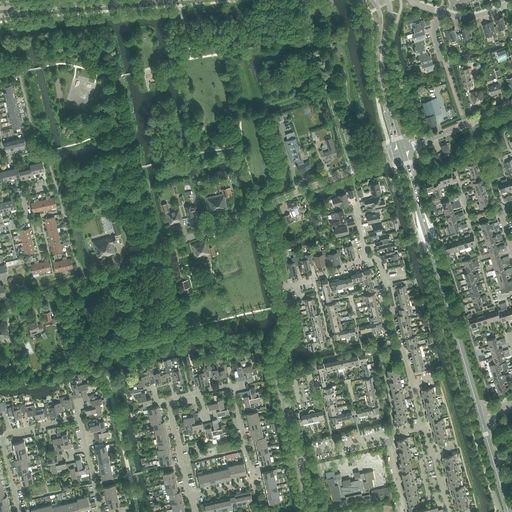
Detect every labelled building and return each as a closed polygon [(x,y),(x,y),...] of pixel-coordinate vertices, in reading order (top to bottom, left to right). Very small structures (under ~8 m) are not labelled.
[(497,37),(497,38),(503,36),(501,30),(506,28),(503,17),(495,20),(497,26),(494,27),(497,37)] [(413,27),(415,33),(424,30),(425,30),(424,26),(425,26),(424,20),(413,23),(413,22),(410,23),(411,28),(413,27)] [(494,27),(493,22),(492,22),(482,25),(486,37),(493,35),(494,38),(497,37),(494,27)] [(460,33),(462,40),(472,37),(469,26),(462,28),(463,32),(460,33)] [(457,44),(457,43),(457,42),(462,41),(462,40),(460,33),(457,34),(455,28),(444,31),(447,39),(450,38),(451,41),(453,41),(454,43),(454,44),(455,45),(456,45),(457,44)] [(415,43),(424,40),(425,39),(424,36),(425,35),(424,30),(415,33),(413,33),(414,36),(413,37),(415,43)] [(426,52),(424,47),(426,47),(424,40),(415,43),(416,46),(414,46),(415,50),(414,50),(416,56),(417,55),(426,52)] [(501,51),(502,54),(506,53),(508,56),(511,55),(509,48),(501,51)] [(421,64),(432,60),(430,55),(429,55),(427,52),(426,52),(417,55),(419,61),(420,60),(421,64)] [(432,60),(421,64),(423,69),(425,69),(426,72),(436,69),(434,63),(433,64),(432,60)] [(469,68),(462,70),(465,87),(472,86),(469,68)] [(504,85),(502,78),(498,79),(499,84),(490,87),(492,94),(503,91),(501,86),(504,85)] [(474,104),(485,101),(482,90),(479,91),(478,90),(470,93),(474,104)] [(432,99),(422,102),(430,126),(436,124),(433,116),(442,113),(437,98),(432,99)] [(294,132),(286,134),(288,140),(295,137),(294,132)] [(288,140),(285,141),(287,147),(292,162),(297,160),(299,164),(297,165),(299,171),(300,171),(302,171),(302,170),(306,169),(311,167),(309,161),(304,163),(295,137),(288,140)] [(325,140),(328,148),(329,151),(323,153),(322,150),(319,151),(321,156),(324,155),(325,158),(326,160),(332,158),(331,156),(337,154),(335,149),(331,138),(325,140)] [(440,144),(443,152),(441,153),(442,157),(445,156),(445,155),(448,154),(447,151),(450,150),(448,147),(448,146),(447,143),(446,142),(440,144)] [(503,159),(503,162),(505,168),(511,165),(511,158),(509,160),(509,157),(503,159)] [(42,162),(36,163),(38,172),(44,171),(42,162)] [(38,172),(36,163),(30,165),(31,169),(32,173),(38,172)] [(470,171),(478,169),(476,163),(466,166),(467,169),(469,168),(470,171)] [(12,169),(14,178),(20,176),(19,172),(17,164),(14,164),(15,169),(12,169)] [(14,178),(12,169),(6,171),(8,179),(14,178)] [(33,177),(32,173),(31,169),(25,170),(27,179),(33,177)] [(471,181),(477,179),(476,176),(480,175),(478,169),(470,171),(471,174),(469,175),(471,181)] [(27,179),(25,170),(19,172),(20,176),(21,180),(27,179)] [(446,174),(448,183),(452,182),(452,184),(458,182),(456,176),(453,176),(452,172),(446,174)] [(446,174),(440,176),(441,180),(438,181),(439,183),(440,188),(446,186),(445,184),(448,183),(446,174)] [(476,189),(484,186),(482,180),(477,182),(477,179),(471,181),(472,186),(475,186),(476,189)] [(508,191),(504,180),(502,181),(503,183),(499,184),(502,193),(508,191)] [(439,188),(440,188),(439,183),(438,184),(434,185),(433,181),(426,183),(429,192),(433,191),(433,193),(435,192),(436,198),(441,197),(438,189),(439,188)] [(381,193),(379,183),(369,186),(370,191),(372,191),(373,195),(381,193)] [(484,186),(476,189),(477,192),(474,193),(475,195),(486,192),(484,186)] [(219,194),(207,197),(210,213),(224,210),(223,209),(227,208),(225,197),(232,195),(230,187),(222,189),(223,193),(219,194)] [(487,198),(486,192),(475,195),(476,198),(478,197),(479,200),(487,198)] [(349,205),(346,194),(338,196),(338,197),(333,198),(335,206),(340,205),(340,207),(349,205)] [(43,200),(45,210),(51,208),(48,196),(46,196),(47,199),(43,200)] [(48,196),(51,208),(57,207),(54,197),(50,198),(50,196),(48,196)] [(373,208),(385,205),(384,201),(381,201),(380,197),(364,200),(366,206),(372,204),(373,208)] [(45,210),(43,200),(39,201),(38,198),(36,199),(39,211),(45,210)] [(487,198),(479,200),(480,203),(478,204),(480,210),(486,208),(485,205),(489,204),(487,198)] [(39,211),(36,199),(34,199),(35,202),(31,203),(33,213),(39,211)] [(444,209),(460,203),(459,200),(454,202),(454,203),(451,204),(450,200),(442,203),(444,209)] [(299,203),(297,203),(296,201),(288,204),(291,212),(290,212),(290,214),(292,217),(296,215),(296,216),(301,214),(298,207),(301,207),(299,203)] [(182,219),(179,208),(169,211),(167,203),(162,204),(164,212),(166,212),(170,224),(179,222),(179,220),(182,219)] [(444,209),(446,214),(454,212),(453,208),(456,208),(461,207),(460,203),(444,209)] [(197,211),(196,205),(192,206),(192,205),(185,207),(188,218),(195,216),(194,212),(197,211)] [(368,222),(369,222),(370,223),(380,220),(379,213),(381,212),(380,209),(376,209),(372,210),(372,214),(368,215),(368,216),(367,216),(368,222)] [(332,224),(345,222),(345,224),(348,223),(354,222),(353,218),(347,220),(345,221),(342,210),(334,212),(336,218),(334,219),(333,219),(331,219),(330,221),(331,223),(332,224)] [(446,214),(448,220),(464,215),(463,212),(457,213),(458,214),(455,215),(454,212),(446,214)] [(450,226),(458,223),(457,220),(459,219),(459,220),(465,218),(464,215),(448,220),(450,226)] [(46,224),(59,222),(58,220),(55,220),(54,216),(45,218),(46,224)] [(499,224),(498,221),(492,223),(493,224),(490,225),(489,221),(481,224),(483,230),(499,224)] [(59,222),(46,224),(48,230),(57,228),(56,224),(59,223),(59,222)] [(458,223),(450,226),(447,227),(450,234),(456,232),(455,230),(468,227),(467,223),(461,225),(461,226),(459,226),(458,223)] [(385,234),(384,230),(383,230),(382,224),(373,226),(375,232),(369,233),(370,237),(380,235),(385,234)] [(484,235),(492,233),(491,229),(494,229),(500,228),(499,224),(483,230),(484,235)] [(335,228),(337,236),(348,234),(346,225),(335,228)] [(18,237),(31,234),(29,228),(20,230),(21,235),(18,235),(18,237)] [(57,228),(48,230),(49,236),(61,233),(61,232),(61,231),(58,232),(57,228)] [(50,242),(60,240),(59,236),(62,235),(61,233),(49,236),(50,242)] [(376,247),(379,246),(392,243),(391,239),(389,239),(388,233),(385,234),(380,235),(381,241),(376,243),(376,247)] [(486,241),(503,236),(502,233),(496,234),(496,235),(494,236),(492,233),(484,235),(486,241)] [(22,242),(32,240),(31,234),(18,237),(19,239),(21,238),(22,242)] [(471,237),(470,234),(467,235),(471,246),(477,244),(474,236),(471,237)] [(93,242),(98,258),(110,255),(111,254),(110,254),(116,252),(113,243),(117,242),(115,235),(93,242),(93,241),(93,242)] [(465,247),(471,246),(467,235),(465,236),(466,238),(462,239),(465,247)] [(503,236),(486,241),(488,247),(496,244),(495,241),(498,240),(498,241),(503,239),(503,236)] [(453,251),(459,249),(456,238),(453,239),(454,242),(451,243),(453,251)] [(459,249),(465,247),(462,239),(459,240),(458,238),(456,238),(459,249)] [(32,240),(22,242),(23,246),(21,247),(21,249),(33,246),(32,240)] [(52,248),(64,245),(64,243),(61,244),(60,240),(50,242),(52,248)] [(216,255),(213,246),(209,248),(207,240),(203,241),(203,240),(191,244),(196,259),(213,254),(213,256),(216,255)] [(353,248),(356,247),(355,240),(351,240),(352,245),(345,247),(347,258),(355,256),(353,248)] [(453,251),(451,243),(448,244),(447,241),(444,242),(448,253),(453,251)] [(395,253),(394,247),(395,247),(394,243),(392,243),(379,246),(380,250),(385,249),(387,255),(395,253)] [(488,247),(490,252),(506,247),(505,244),(500,246),(500,247),(497,247),(496,244),(488,247)] [(52,248),(53,254),(63,252),(62,247),(64,247),(64,245),(52,248)] [(33,246),(21,249),(21,251),(24,250),(25,254),(35,252),(33,246)] [(507,250),(506,247),(490,252),(492,258),(500,256),(499,252),(501,251),(502,252),(507,250)] [(324,257),(327,256),(325,249),(322,250),(323,255),(315,257),(317,266),(325,265),(324,257)] [(338,256),(341,255),(340,249),(337,250),(337,253),(329,255),(332,264),(340,263),(338,256)] [(398,252),(395,253),(387,255),(386,255),(385,255),(381,256),(383,262),(387,261),(387,259),(389,259),(390,265),(401,263),(401,264),(404,263),(403,259),(398,260),(397,257),(399,256),(398,252)] [(305,255),(306,259),(301,260),(303,271),(311,269),(309,263),(313,262),(311,254),(305,255)] [(492,258),(494,264),(510,259),(509,256),(503,258),(501,259),(500,256),(492,258)] [(61,271),(67,269),(64,257),(62,257),(63,260),(59,261),(61,271)] [(66,257),(64,257),(67,269),(73,268),(71,258),(67,259),(66,257)] [(299,265),(297,257),(292,258),(293,262),(287,264),(289,275),(297,273),(295,266),(299,265)] [(42,262),(45,272),(51,270),(48,261),(48,258),(46,258),(47,261),(42,262)] [(472,258),(464,261),(466,267),(479,263),(478,259),(475,260),(476,261),(473,262),(472,258)] [(61,271),(59,261),(55,262),(54,259),(52,260),(53,263),(55,272),(61,271)] [(494,264),(495,270),(504,267),(502,264),(505,263),(505,264),(511,262),(510,259),(494,264)] [(45,272),(42,262),(38,263),(38,260),(36,261),(39,273),(45,272)] [(39,273),(36,261),(34,261),(35,264),(31,265),(33,274),(39,273)] [(480,266),(479,263),(466,267),(467,272),(473,271),(476,270),(474,267),(477,266),(480,266)] [(495,270),(497,276),(511,270),(511,267),(507,269),(507,270),(505,271),(504,267),(495,270)] [(366,281),(372,280),(369,269),(364,270),(364,272),(362,272),(364,280),(366,279),(366,281)] [(511,274),(511,270),(497,276),(499,281),(507,279),(506,275),(509,275),(511,274)] [(474,274),(473,271),(467,272),(464,273),(466,279),(480,275),(479,272),(476,273),(474,274)] [(468,285),(476,282),(479,281),(478,279),(481,278),(480,275),(466,279),(468,285)] [(354,284),(353,284),(352,277),(351,277),(349,277),(349,276),(346,277),(348,287),(354,286),(354,284)] [(322,280),(324,291),(330,289),(330,290),(332,290),(330,282),(330,280),(328,281),(327,278),(322,280)] [(511,283),(511,279),(511,280),(511,281),(508,282),(507,279),(499,281),(501,287),(503,287),(506,286),(509,285),(511,284),(511,283)] [(374,289),(372,280),(366,281),(368,287),(366,288),(367,292),(368,291),(368,292),(374,290),(374,289)] [(398,289),(399,292),(407,290),(406,286),(402,286),(401,281),(393,283),(394,286),(396,286),(397,290),(398,289)] [(468,285),(470,290),(483,286),(482,283),(480,284),(480,285),(477,286),(476,282),(468,285)] [(470,290),(472,296),(480,294),(479,290),(481,290),(482,290),(484,289),(483,286),(470,290)] [(331,296),(330,290),(330,289),(324,291),(327,301),(332,300),(334,299),(333,295),(331,296)] [(395,298),(408,296),(407,290),(399,292),(399,295),(396,295),(395,297),(395,298)] [(305,305),(316,303),(316,302),(315,299),(314,300),(314,297),(313,297),(313,296),(314,296),(314,293),(306,294),(307,299),(304,299),(305,305)] [(365,299),(365,301),(376,299),(375,296),(376,296),(376,293),(371,294),(370,294),(369,294),(365,295),(366,299),(365,299)] [(472,296),(474,302),(487,298),(486,295),(483,295),(484,296),(481,297),(480,294),(472,296)] [(488,301),(487,298),(474,302),(475,308),(484,305),(482,302),(485,301),(485,302),(488,301)] [(408,307),(411,306),(409,301),(401,303),(402,305),(398,306),(397,308),(398,309),(400,309),(404,308),(408,307)] [(503,303),(508,319),(511,317),(511,312),(511,309),(508,310),(507,308),(506,302),(503,303)] [(499,313),(501,318),(502,321),(508,319),(503,303),(500,304),(501,309),(502,309),(503,312),(499,313)] [(495,320),(501,318),(499,313),(499,310),(495,311),(494,308),(495,308),(494,305),(491,306),(495,320)] [(490,313),(487,314),(490,322),(495,320),(491,306),(488,307),(489,310),(490,313)] [(397,315),(399,315),(407,313),(410,313),(410,310),(409,310),(408,307),(404,308),(400,309),(400,311),(397,312),(396,314),(396,315),(397,315)] [(484,323),(490,322),(487,314),(484,315),(483,312),(483,309),(480,310),(484,323)] [(478,314),(479,316),(476,317),(478,325),(484,323),(480,310),(477,311),(477,314),(478,314)] [(59,316),(55,317),(52,318),(50,311),(44,312),(46,320),(44,321),(45,325),(60,321),(59,316)] [(478,325),(476,317),(472,318),(471,316),(472,315),(471,313),(468,314),(471,324),(471,325),(472,327),(478,325)] [(373,322),(380,320),(381,320),(380,318),(381,317),(380,314),(370,317),(371,320),(370,320),(370,322),(373,322)] [(329,322),(330,326),(341,323),(340,320),(341,320),(340,318),(330,320),(330,322),(329,322)] [(29,332),(31,335),(44,330),(41,323),(38,325),(36,320),(28,323),(31,331),(29,332)] [(381,322),(380,320),(373,322),(373,324),(370,324),(372,330),(383,328),(381,322)] [(397,330),(398,332),(411,328),(411,326),(410,326),(409,323),(401,325),(402,328),(398,329),(397,330)] [(0,339),(10,336),(5,324),(1,325),(0,325),(0,339)] [(361,332),(372,330),(370,324),(360,327),(359,326),(357,326),(358,330),(360,330),(361,332)] [(354,327),(354,328),(344,330),(345,336),(356,334),(355,331),(357,330),(356,326),(354,327)] [(314,337),(315,336),(325,334),(324,332),(325,332),(325,329),(314,331),(315,334),(314,334),(314,337)] [(334,339),(345,336),(344,330),(341,331),(341,329),(333,331),(333,333),(334,339)] [(404,341),(403,343),(403,344),(417,341),(418,341),(417,339),(418,338),(417,335),(407,338),(405,338),(406,341),(404,341)] [(506,341),(505,337),(499,339),(500,340),(497,341),(496,337),(488,340),(490,346),(506,341)] [(329,341),(329,339),(327,339),(316,342),(316,341),(310,343),(311,346),(310,346),(312,351),(315,350),(315,349),(316,349),(316,348),(316,347),(315,347),(315,346),(316,345),(319,344),(321,345),(321,349),(325,348),(324,345),(331,344),(330,341),(329,341)] [(506,341),(490,346),(491,351),(499,349),(498,345),(501,345),(507,344),(506,341)] [(500,349),(491,351),(493,357),(501,355),(510,352),(509,349),(503,350),(502,348),(500,349)] [(410,357),(409,358),(410,360),(422,357),(421,352),(413,353),(412,354),(412,356),(410,357)] [(493,357),(490,358),(492,364),(495,363),(498,362),(503,360),(502,357),(505,356),(505,357),(511,355),(510,352),(501,355),(493,357)] [(359,355),(357,356),(358,360),(360,359),(361,363),(362,365),(367,364),(366,360),(367,359),(366,358),(365,353),(359,355)] [(355,354),(352,355),(352,356),(354,366),(357,365),(357,366),(362,365),(361,363),(360,359),(358,360),(357,356),(357,355),(355,356),(355,354)] [(349,368),(347,358),(345,358),(344,357),(341,358),(343,368),(348,367),(349,368)] [(326,367),(324,368),(325,371),(327,371),(327,372),(328,373),(330,372),(330,371),(333,371),(330,360),(327,361),(327,362),(325,362),(325,363),(326,367)] [(415,371),(414,371),(415,375),(415,374),(421,373),(422,373),(422,372),(421,368),(423,368),(425,368),(423,362),(415,364),(414,364),(415,367),(415,371)] [(492,370),(508,365),(507,362),(501,364),(502,365),(499,365),(498,362),(495,363),(492,364),(490,364),(492,370)] [(323,363),(317,364),(318,369),(318,370),(319,371),(320,375),(325,374),(325,371),(324,368),(326,367),(325,363),(323,363)] [(224,369),(218,371),(220,377),(220,380),(227,378),(226,375),(226,372),(228,372),(226,364),(223,365),(224,369)] [(363,372),(361,372),(362,376),(364,376),(370,375),(370,373),(369,371),(369,370),(370,369),(368,368),(367,364),(362,365),(363,372)] [(220,377),(218,371),(218,368),(213,370),(212,367),(210,366),(210,365),(207,366),(208,368),(210,376),(212,375),(213,379),(220,377)] [(392,365),(386,367),(388,375),(386,376),(388,381),(400,378),(397,367),(393,368),(392,365)] [(508,365),(492,370),(494,376),(502,374),(501,370),(503,369),(503,370),(509,368),(508,365)] [(168,367),(170,375),(173,374),(174,381),(177,381),(177,380),(181,379),(178,367),(172,369),(171,366),(168,367)] [(194,380),(195,386),(202,384),(201,382),(200,375),(199,373),(193,374),(192,366),(188,367),(191,380),(194,380)] [(162,380),(160,374),(160,371),(154,373),(154,371),(153,370),(152,367),(149,368),(150,370),(150,371),(152,379),(154,378),(155,382),(162,380)] [(160,374),(162,380),(162,383),(169,381),(167,375),(170,375),(168,367),(166,368),(166,370),(165,370),(164,372),(164,373),(160,374)] [(246,371),(248,381),(253,380),(252,375),(256,374),(255,372),(257,372),(256,367),(253,368),(253,370),(251,370),(246,371)] [(199,373),(200,375),(201,382),(205,381),(205,382),(208,381),(207,377),(210,376),(208,368),(204,369),(203,371),(203,372),(199,373)] [(152,379),(150,371),(147,372),(141,373),(142,378),(143,384),(150,383),(149,379),(152,379)] [(511,377),(511,373),(505,375),(505,374),(502,375),(502,374),(494,376),(495,382),(511,377)] [(325,374),(320,375),(321,379),(320,381),(321,381),(322,386),(328,385),(328,384),(330,384),(329,380),(327,380),(325,374)] [(497,388),(505,385),(504,382),(507,381),(511,379),(511,377),(495,382),(497,388)] [(133,392),(141,390),(140,388),(144,387),(143,384),(142,378),(135,380),(136,382),(133,383),(134,387),(137,386),(137,388),(133,389),(133,392)] [(400,378),(388,381),(389,386),(390,386),(392,391),(402,388),(400,378)] [(87,383),(80,384),(80,383),(82,382),(81,379),(76,381),(77,383),(77,385),(78,390),(81,389),(86,388),(88,388),(88,386),(87,383)] [(421,393),(421,396),(422,398),(424,397),(425,400),(436,398),(433,387),(427,388),(427,385),(421,386),(421,390),(422,390),(423,393),(421,393)] [(505,385),(497,388),(499,393),(511,389),(511,385),(509,387),(506,388),(505,385)] [(393,402),(405,399),(402,388),(392,391),(393,396),(391,396),(393,402)] [(142,400),(147,399),(145,392),(142,393),(141,390),(133,392),(134,395),(134,397),(135,398),(137,397),(138,401),(142,400)] [(69,395),(63,397),(65,406),(64,406),(65,408),(72,407),(71,405),(74,404),(72,396),(70,397),(69,395)] [(54,403),(55,406),(56,412),(63,411),(62,406),(64,406),(65,406),(63,397),(60,398),(61,402),(54,403)] [(143,410),(148,408),(150,408),(150,405),(153,405),(151,398),(147,399),(142,400),(144,406),(142,407),(142,410),(143,410)] [(373,405),(377,404),(377,402),(378,401),(377,398),(367,400),(368,406),(369,406),(369,408),(373,407),(373,405)] [(423,404),(424,406),(424,409),(426,408),(427,411),(439,408),(436,398),(425,400),(426,403),(423,404)] [(219,407),(220,410),(225,409),(227,408),(228,408),(227,405),(224,406),(223,399),(219,399),(218,400),(218,402),(219,407)] [(397,412),(405,410),(405,411),(407,410),(406,405),(405,399),(393,402),(394,407),(395,407),(397,412)] [(14,410),(13,406),(12,402),(6,404),(5,402),(3,402),(2,402),(4,410),(7,410),(8,416),(15,414),(14,410)] [(55,406),(54,403),(48,405),(48,402),(44,403),(46,408),(47,416),(50,415),(50,416),(57,415),(56,412),(55,406)] [(22,404),(13,406),(14,410),(15,414),(16,419),(22,417),(21,413),(24,412),(22,404)] [(37,413),(36,410),(35,405),(26,407),(25,404),(22,404),(24,412),(27,412),(28,415),(35,414),(37,413)] [(369,408),(367,408),(368,414),(369,415),(375,414),(375,412),(379,411),(378,406),(377,406),(377,404),(373,405),(373,407),(369,408)] [(320,411),(317,411),(319,421),(319,422),(325,421),(325,419),(323,410),(322,407),(320,407),(319,409),(320,411)] [(329,413),(329,415),(330,415),(333,414),(334,416),(338,415),(337,413),(340,413),(339,410),(338,410),(337,407),(327,409),(328,413),(329,413)] [(43,408),(36,410),(37,413),(35,414),(36,420),(45,418),(45,417),(47,416),(46,408),(43,409),(43,408)] [(225,409),(220,410),(217,410),(218,415),(219,418),(217,418),(218,420),(221,420),(221,417),(222,417),(221,415),(228,413),(228,410),(227,408),(225,409)] [(355,410),(354,410),(355,414),(357,414),(358,416),(362,415),(363,416),(364,415),(368,414),(367,408),(357,411),(356,410),(355,410)] [(441,419),(440,413),(439,408),(427,411),(427,414),(426,415),(427,419),(429,418),(430,422),(433,421),(441,419)] [(351,412),(340,414),(342,420),(346,419),(347,420),(348,418),(352,417),(352,415),(354,414),(353,410),(353,411),(351,411),(351,412)] [(405,411),(405,410),(397,412),(394,413),(395,418),(394,419),(395,424),(407,422),(406,416),(405,411)] [(309,423),(306,414),(300,415),(299,412),(296,413),(298,423),(303,422),(303,424),(309,423)] [(333,414),(330,415),(330,417),(331,422),(336,421),(337,422),(338,421),(342,420),(340,414),(338,415),(334,416),(333,414)] [(187,423),(192,422),(195,421),(194,416),(187,418),(186,415),(183,416),(184,419),(183,419),(184,422),(185,424),(187,423)] [(433,424),(430,424),(431,427),(431,429),(433,428),(434,431),(445,429),(444,424),(443,418),(441,419),(433,421),(433,424)] [(106,431),(109,430),(108,425),(105,426),(104,421),(101,421),(99,422),(100,424),(101,429),(101,432),(106,431)] [(91,431),(101,429),(100,424),(95,425),(94,422),(89,423),(90,426),(91,431)] [(192,422),(187,423),(185,424),(184,422),(180,423),(182,430),(188,429),(189,433),(193,432),(194,432),(194,429),(193,429),(192,424),(192,422)] [(212,430),(213,435),(214,437),(212,437),(213,440),(217,439),(216,434),(229,431),(228,428),(222,430),(222,429),(222,428),(219,428),(214,429),(212,430)] [(434,434),(433,435),(434,438),(434,439),(437,439),(437,442),(436,442),(437,445),(439,445),(443,444),(442,441),(448,440),(447,434),(446,429),(445,429),(434,431),(434,432),(434,434)] [(62,434),(63,434),(63,431),(61,432),(56,433),(57,438),(52,439),(54,444),(56,443),(61,442),(64,442),(64,441),(63,437),(62,437),(62,434)] [(25,433),(26,440),(34,438),(32,432),(25,433)] [(396,446),(397,451),(410,448),(407,438),(402,439),(402,436),(395,437),(397,446),(396,446)] [(63,452),(61,442),(56,443),(54,444),(53,444),(55,451),(58,451),(58,453),(63,452)] [(410,448),(397,451),(398,456),(400,456),(401,461),(410,460),(412,459),(410,448)] [(50,463),(50,462),(55,461),(55,462),(58,461),(57,456),(57,454),(58,453),(58,451),(55,451),(51,452),(52,457),(47,458),(48,462),(48,463),(50,463)] [(448,456),(448,453),(442,454),(442,458),(443,458),(444,461),(442,461),(443,465),(445,465),(446,468),(457,465),(454,455),(448,456)] [(410,460),(401,461),(399,462),(400,467),(398,468),(400,473),(412,470),(410,460)] [(58,471),(62,470),(62,468),(65,467),(67,467),(66,462),(56,464),(57,469),(58,471)] [(448,479),(460,476),(457,465),(446,468),(447,471),(444,471),(445,476),(447,475),(448,479)] [(327,478),(325,479),(326,479),(327,486),(327,487),(330,486),(332,494),(331,494),(332,494),(333,501),(333,502),(341,500),(342,505),(343,505),(342,505),(347,504),(348,504),(348,503),(355,502),(356,502),(355,502),(363,500),(363,503),(364,503),(371,501),(369,490),(366,491),(365,489),(374,487),(374,486),(373,487),(372,479),(375,478),(374,478),(372,471),(373,471),(373,470),(362,473),(362,474),(360,474),(359,471),(354,472),(355,480),(351,481),(350,478),(350,479),(342,481),(342,480),(341,478),(342,478),(340,473),(339,473),(339,472),(338,472),(338,473),(335,474),(334,470),(326,472),(327,478)] [(412,470),(400,473),(401,478),(402,478),(404,483),(415,481),(412,470)] [(200,486),(206,485),(203,474),(198,475),(198,476),(196,477),(197,484),(200,483),(200,486)] [(462,486),(460,476),(448,479),(448,482),(447,482),(448,486),(450,486),(451,489),(454,488),(462,486)] [(415,481),(404,483),(405,488),(403,489),(405,494),(417,491),(415,481)] [(451,492),(452,494),(452,496),(454,496),(455,499),(467,496),(464,485),(462,486),(454,488),(454,491),(451,492)] [(389,487),(371,491),(374,501),(391,497),(389,487)] [(405,494),(406,499),(407,499),(408,504),(411,504),(413,503),(420,502),(417,491),(405,494)] [(455,502),(454,502),(455,505),(455,507),(458,506),(458,509),(459,510),(463,509),(469,507),(468,501),(467,496),(455,499),(455,502)] [(204,503),(205,505),(201,506),(202,511),(206,510),(206,511),(212,511),(210,502),(204,503)]
